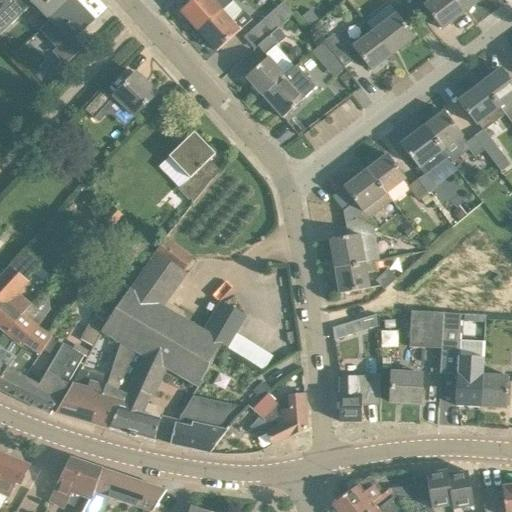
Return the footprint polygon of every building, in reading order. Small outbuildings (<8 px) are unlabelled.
[(72,0),(14,0),(0,14),(0,35),(19,18),(33,4),(50,21),(72,0)] [(0,0),(0,14),(14,0),(0,0)] [(39,32),(56,50),(53,53),(60,61),(52,68),(59,75),(66,67),(65,66),(82,49),(74,41),(90,26),(89,25),(88,26),(79,16),(84,12),(72,0),(50,21),(39,32)] [(221,11),(232,2),(230,0),(194,0),(180,13),(199,33),(222,12),(221,11)] [(427,0),(416,0),(412,3),(419,13),(425,8),(442,31),(466,12),(456,0),(434,0),(431,3),(427,0)] [(456,0),(466,12),(481,0),(456,0)] [(278,29),(277,29),(292,15),(283,2),(260,23),(271,35),(278,29)] [(412,3),(396,15),(389,6),(367,23),(374,32),(389,53),(411,36),(414,39),(415,39),(404,24),(419,13),(412,3)] [(310,27),(319,20),(311,11),(303,18),(310,27)] [(216,53),(252,21),(244,12),(232,23),(222,12),(199,33),(216,53)] [(372,33),(353,48),(371,72),(391,56),(389,53),(374,32),(367,23),(366,24),(372,33)] [(257,47),(264,55),(268,59),(246,78),(263,97),(295,68),(275,47),(285,38),(278,29),(271,35),(257,47)] [(331,34),(324,40),(315,49),(315,50),(324,42),(332,52),(345,68),(353,63),(331,34)] [(315,50),(323,60),(332,52),(324,42),(315,50)] [(305,99),(305,98),(315,89),(296,67),(295,68),(263,97),(263,98),(266,95),(285,115),(282,118),(283,119),(305,99)] [(511,82),(502,69),(482,84),(509,120),(511,123),(511,82)] [(114,97),(135,118),(157,94),(136,74),(114,97)] [(476,127),(487,118),(492,125),(504,115),(508,120),(509,120),(482,84),(481,85),(484,88),(461,105),(459,102),(458,102),(476,127)] [(94,119),(112,101),(103,92),(85,110),(94,119)] [(449,159),(466,145),(467,144),(462,138),(463,137),(445,112),(425,127),(449,159)] [(404,148),(402,145),(401,145),(424,176),(417,181),(427,195),(436,188),(427,177),(448,161),(448,159),(449,159),(425,127),(424,128),(427,131),(404,148)] [(483,131),(482,132),(474,138),(485,152),(501,173),(510,166),(484,132),(483,131)] [(191,205),(213,180),(202,168),(215,155),(194,133),(158,168),(179,189),(177,190),(191,205)] [(474,138),(467,144),(466,145),(471,151),(476,158),(485,152),(474,138)] [(386,195),(406,180),(388,156),(367,171),(386,195)] [(367,171),(370,175),(347,191),(345,188),(332,198),(343,212),(345,222),(356,220),(364,224),(391,203),(386,195),(367,171)] [(419,201),(427,195),(417,181),(409,188),(419,201)] [(97,217),(109,206),(92,189),(81,200),(97,217)] [(426,206),(432,201),(428,195),(422,200),(426,206)] [(102,221),(112,229),(122,216),(113,208),(102,221)] [(345,222),(348,238),(330,241),(330,242),(334,242),(339,269),(335,270),(365,265),(376,262),(379,261),(372,227),(364,224),(356,220),(345,222)] [(109,247),(126,267),(151,246),(133,226),(109,247)] [(411,239),(416,235),(411,229),(406,233),(411,239)] [(165,241),(156,253),(183,272),(191,259),(165,241)] [(380,288),(383,291),(396,280),(388,270),(385,273),(384,270),(378,271),(376,262),(365,265),(335,270),(340,295),(380,288)] [(0,326),(7,333),(22,317),(19,315),(25,306),(14,296),(26,282),(11,268),(0,280),(0,326)] [(161,416),(163,409),(148,405),(160,376),(164,366),(180,376),(199,386),(221,346),(226,349),(244,318),(222,305),(212,322),(223,329),(216,341),(130,291),(115,312),(107,324),(103,330),(102,332),(122,343),(108,380),(95,426),(154,443),(155,441),(176,446),(176,426),(179,427),(181,417),(182,416),(180,416),(178,421),(161,416)] [(107,324),(115,312),(103,304),(95,316),(107,324)] [(441,350),(443,314),(411,313),(409,348),(441,350)] [(440,374),(457,375),(455,407),(481,408),(483,377),(484,359),(482,359),(483,343),(460,341),(461,315),(443,314),(441,350),(440,374)] [(365,319),(368,330),(377,327),(377,315),(365,319)] [(41,350),(50,338),(36,329),(22,317),(7,333),(0,341),(0,391),(14,398),(24,375),(41,350)] [(396,321),(385,322),(386,330),(396,330),(396,321)] [(334,341),(356,334),(353,323),(333,329),(334,341)] [(58,343),(50,338),(41,350),(49,356),(58,343)] [(50,416),(84,357),(64,345),(42,383),(24,375),(14,398),(50,416)] [(420,405),(422,375),(406,374),(406,370),(392,369),(390,403),(420,405)] [(81,371),(56,414),(95,426),(108,380),(81,371)] [(339,423),(355,422),(361,422),(361,395),(376,393),(374,375),(359,376),(358,377),(340,378),(339,423)] [(507,410),(509,378),(483,377),(481,408),(507,410)] [(253,393),(261,401),(268,395),(272,390),(263,382),(253,393)] [(306,429),(304,395),(289,396),(276,403),(268,395),(261,401),(252,411),(271,427),(266,434),(272,446),(306,429)] [(176,446),(210,454),(234,423),(194,415),(193,418),(182,416),(181,417),(179,427),(176,426),(176,446)] [(0,509),(7,497),(9,497),(15,484),(20,486),(30,466),(0,454),(0,509)] [(90,500),(101,470),(71,460),(71,461),(72,461),(53,497),(74,508),(80,497),(90,500)] [(152,511),(166,491),(101,470),(90,500),(84,511),(152,511)] [(452,511),(472,507),(466,475),(447,478),(446,474),(425,477),(429,498),(436,509),(452,506),(452,511)] [(371,477),(358,486),(343,498),(329,508),(332,511),(361,511),(384,494),(371,477)] [(511,511),(511,486),(502,488),(505,511),(511,511)] [(408,500),(406,488),(389,490),(396,499),(408,500)] [(398,511),(399,511),(395,505),(398,502),(396,499),(389,490),(384,494),(361,511),(398,511)]
